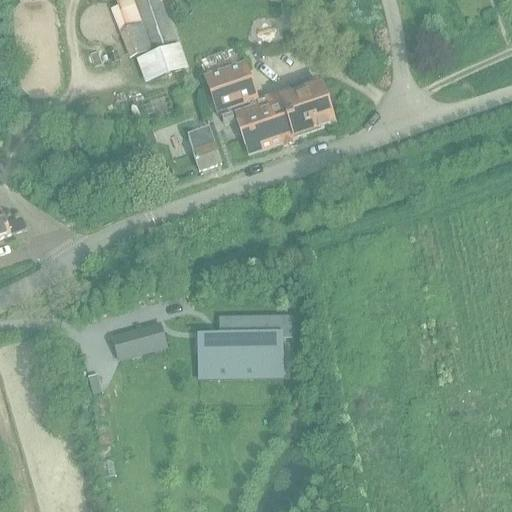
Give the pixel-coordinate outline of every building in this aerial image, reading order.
[(142,60),(149,83),(184,71),(162,6),(178,0),(131,0),(141,26),(127,31),(137,58),(150,54),(151,56),(142,60)] [(296,139),(333,126),(320,86),(308,91),(305,83),(294,87),(296,92),(281,97),(280,94),(258,102),(244,64),(203,78),(217,118),(219,117),(219,119),(234,114),(249,156),(283,144),(283,146),(292,143),(291,141),(296,139)] [(151,131),(137,136),(141,147),(155,141),(151,131)] [(192,155),(199,173),(221,165),(209,131),(187,138),(193,154),(192,155)] [(0,219),(0,240),(26,232),(23,223),(19,220),(5,225),(3,218),(0,219)] [(140,296),(122,303),(126,312),(144,305),(140,296)] [(221,338),(199,339),(199,355),(200,355),(200,370),(218,370),(262,370),(262,369),(280,369),(280,354),(281,354),(281,340),(289,340),(289,320),(221,321),(221,338)] [(159,326),(136,333),(143,357),(166,350),(159,326)] [(466,389),(485,386),(483,377),(465,380),(466,389)] [(485,412),(480,390),(459,394),(464,416),(485,412)]
